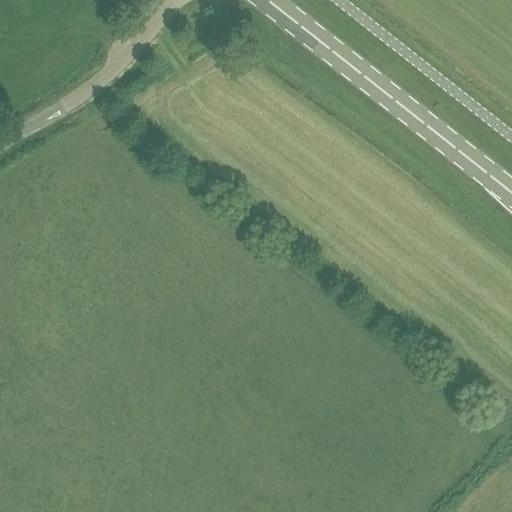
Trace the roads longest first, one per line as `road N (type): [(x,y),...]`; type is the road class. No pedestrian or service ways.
road 1 (secondary): [(511,193),(268,0)]
road 2 (unclassified): [(0,149),(101,83),(178,0)]
